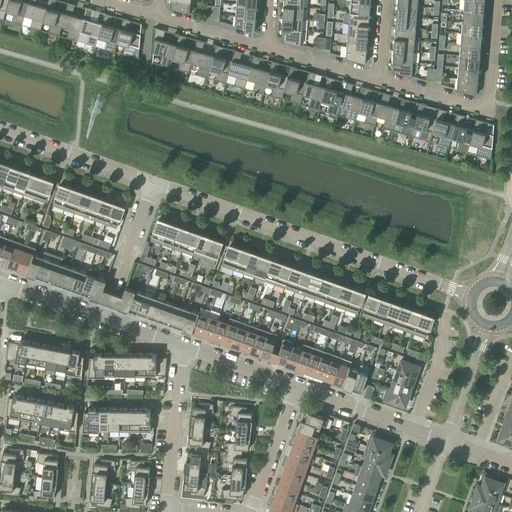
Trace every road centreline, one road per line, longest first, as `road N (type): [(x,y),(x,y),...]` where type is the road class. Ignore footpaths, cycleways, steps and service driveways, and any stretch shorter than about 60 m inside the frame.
road 1 (residential): [(156,181),(470,295)]
road 2 (residential): [(497,0),(487,111),(380,80)]
road 3 (residential): [(165,510),(184,345)]
road 4 (residential): [(0,129),(156,181)]
road 5 (residential): [(106,318),(156,181)]
road 6 (residential): [(253,511),(301,387)]
road 7 (residential): [(301,387),(184,345)]
road 8 (residential): [(414,428),(437,367),(445,310)]
road 9 (residential): [(414,428),(301,387)]
